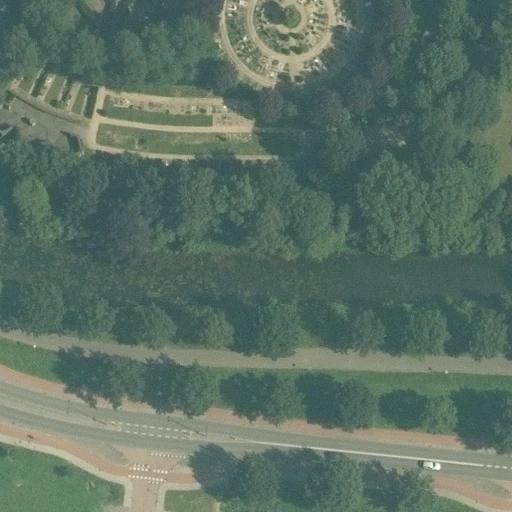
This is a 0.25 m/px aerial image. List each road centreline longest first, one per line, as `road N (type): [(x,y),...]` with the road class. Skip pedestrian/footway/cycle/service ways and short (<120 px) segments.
road 1 (unclassified): [(0,329),(97,355),(212,366),(511,369)]
road 2 (secondary): [(511,469),(251,443)]
road 3 (secondary): [(157,420),(0,383)]
road 4 (secondary): [(0,416),(155,440)]
